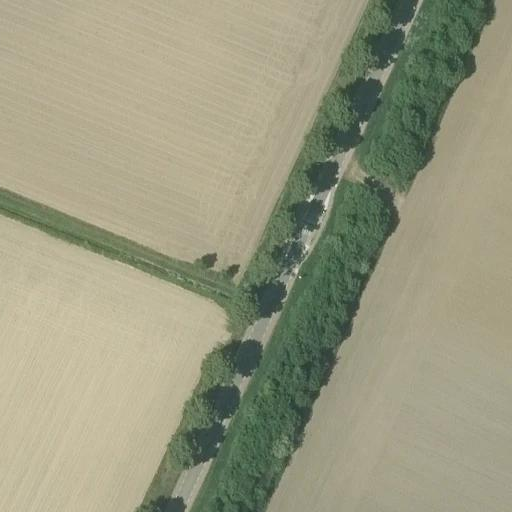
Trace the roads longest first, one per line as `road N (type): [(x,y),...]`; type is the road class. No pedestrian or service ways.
road 1 (unclassified): [(173,511),(409,0)]
road 2 (track): [(269,307),(0,200)]
